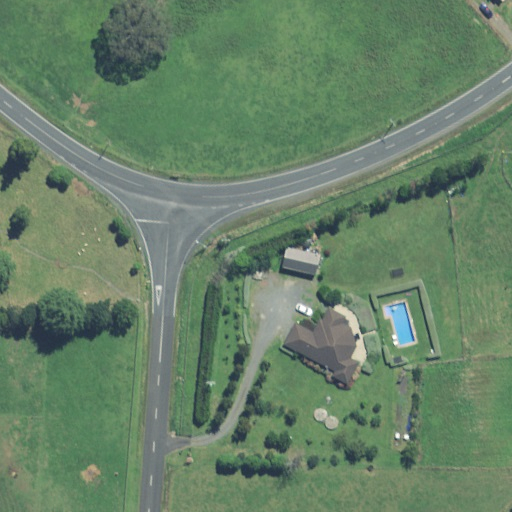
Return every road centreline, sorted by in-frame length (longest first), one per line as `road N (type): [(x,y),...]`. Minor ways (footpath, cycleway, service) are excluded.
road 1 (tertiary): [(172,191),(248,194),(343,167),(511,76)]
road 2 (unclassified): [(150,511),(172,191)]
road 3 (tertiary): [(0,95),(102,171),(172,191)]
